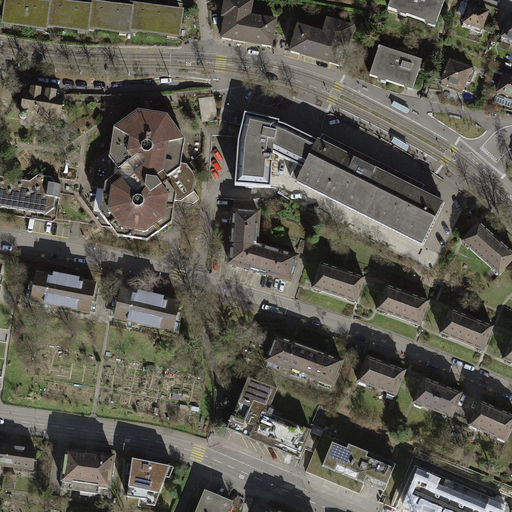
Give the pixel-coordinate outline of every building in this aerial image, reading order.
[(5,0),(2,23),(42,29),(42,25),(45,5),(5,0)] [(250,2),(237,0),(223,0),(222,8),(225,9),(220,39),(269,47),(274,21),(254,18),(254,15),(248,14),(250,2)] [(442,0),(389,0),(386,9),(433,26),(442,0)] [(46,1),(45,5),(42,25),(83,31),(84,27),(87,7),(46,1)] [(87,3),(87,7),(84,27),(125,33),(126,29),(129,9),(87,3)] [(129,6),(129,9),(126,29),(175,36),(178,13),(129,6)] [(486,13),(468,6),(461,27),(478,33),(486,13)] [(315,32),(296,27),(289,52),(336,66),(345,37),(348,38),(351,28),(326,20),(322,32),(316,30),(315,32)] [(511,21),(507,20),(499,41),(511,45),(511,21)] [(420,61),(377,47),(368,77),(376,79),(377,76),(385,79),(384,82),(403,88),(404,84),(412,87),(420,61)] [(476,65),(452,55),(443,77),(467,87),(476,65)] [(511,69),(506,68),(498,89),(511,93),(511,69)] [(60,95),(24,89),(19,117),(55,123),(60,95)] [(168,116),(138,111),(114,129),(110,152),(108,152),(95,161),(94,173),(93,173),(91,188),(105,190),(101,213),(114,231),(118,237),(147,242),(154,237),(172,225),(175,201),(181,202),(194,193),(196,177),(187,164),(181,164),(185,140),(168,116)] [(273,153),(304,169),(318,142),(288,127),(279,124),(279,122),(245,114),(242,126),(239,138),(238,142),(235,186),(271,188),(273,153)] [(319,141),(421,193),(425,186),(322,135),(319,141)] [(318,141),(318,142),(304,169),(297,183),(421,245),(442,203),(421,193),(319,141),(318,141)] [(60,182),(0,171),(0,201),(55,211),(60,182)] [(259,202),(234,201),(233,211),(258,213),(259,202)] [(233,211),(232,237),(260,239),(261,213),(258,213),(233,211)] [(511,261),(511,243),(483,218),(466,237),(504,271),(511,261)] [(432,250),(442,255),(451,234),(441,229),(432,250)] [(230,260),(259,269),(267,241),(260,239),(232,237),(230,260)] [(301,250),(267,241),(259,269),(294,279),(301,250)] [(362,279),(319,264),(311,288),(354,302),(362,279)] [(93,285),(34,273),(28,301),(88,313),(93,285)] [(427,302),(384,286),(375,310),(418,326),(427,302)] [(178,304),(119,290),(112,319),(171,332),(178,304)] [(493,327),(451,310),(441,334),(483,351),(493,327)] [(511,334),(511,335),(501,358),(511,363),(511,334)] [(265,361),(298,373),(307,349),(274,337),(265,361)] [(340,361),(307,349),(298,373),(331,385),(340,361)] [(403,371),(365,357),(356,381),(394,395),(403,371)] [(275,389),(246,378),(225,429),(297,459),(309,430),(296,425),(295,428),(264,416),(275,389)] [(459,393),(422,378),(412,403),(450,417),(459,393)] [(511,423),(511,416),(478,401),(467,425),(504,441),(511,423)] [(14,441),(0,438),(0,461),(11,463),(14,441)] [(394,464),(332,438),(321,466),(382,491),(394,464)] [(38,444),(14,441),(11,463),(35,467),(38,444)] [(112,456),(64,449),(58,488),(106,495),(112,456)] [(172,467),(130,459),(129,465),(126,464),(124,475),(128,475),(125,497),(145,500),(146,499),(155,500),(164,478),(168,478),(172,467)] [(501,511),(504,505),(420,471),(406,504),(425,511),(501,511)] [(229,511),(235,498),(207,486),(195,511),(229,511)]
